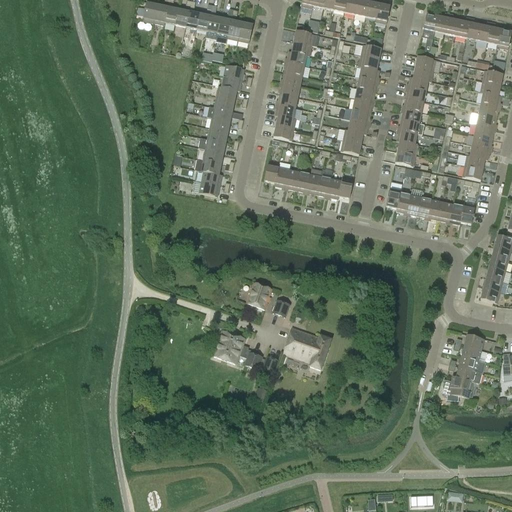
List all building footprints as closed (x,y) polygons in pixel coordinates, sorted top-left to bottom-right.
[(312,11),(314,0),(302,0),(301,9),(312,11)] [(314,0),(312,11),(313,8),(323,10),(325,0),(314,0)] [(325,0),(323,10),(333,12),(336,0),(325,0)] [(336,0),(333,12),(344,15),(347,0),(336,0)] [(347,0),(344,15),(355,17),(358,0),(347,0)] [(364,0),(358,0),(355,17),(365,19),(369,1),(364,0)] [(375,24),(379,6),(380,3),(369,1),(365,19),(375,21),(375,24)] [(379,6),(375,24),(386,27),(390,8),(379,6),(380,3),(379,6)] [(153,25),(157,7),(146,5),(142,23),(153,25)] [(168,6),(167,9),(168,9),(164,25),(165,25),(175,27),(179,9),(168,6)] [(157,7),(153,25),(164,28),(165,25),(164,25),(168,9),(167,9),(157,7)] [(179,9),(175,27),(186,29),(189,11),(179,9)] [(196,31),(200,13),(189,11),(186,29),(196,31)] [(200,13),(196,31),(207,33),(211,15),(200,13)] [(211,15),(207,33),(217,36),(221,18),(211,15)] [(433,37),(438,15),(437,15),(437,18),(426,16),(422,34),(433,37)] [(438,15),(433,37),(434,37),(434,34),(445,36),(448,18),(438,15)] [(231,23),(232,20),(221,18),(217,36),(227,38),(228,38),(231,23)] [(448,18),(445,36),(455,38),(459,20),(448,18)] [(459,20),(455,38),(466,40),(470,22),(459,20)] [(470,22),(466,40),(476,42),(480,24),(470,22)] [(242,25),(231,23),(228,38),(227,38),(227,41),(238,43),(242,25)] [(308,29),(307,33),(311,34),(318,35),(319,31),(312,30),(314,23),(310,23),(309,29),(308,29)] [(480,24),(476,42),(487,45),(491,27),(480,24)] [(242,25),(238,43),(249,45),(253,27),(242,25)] [(491,27),(487,45),(497,47),(496,50),(497,50),(501,29),(491,27)] [(501,29),(497,50),(508,52),(511,34),(501,32),(502,29),(501,29)] [(320,39),(314,37),(296,33),(293,44),(311,48),(317,49),(320,39)] [(361,39),(360,44),(366,46),(370,47),(371,42),(367,41),(367,40),(361,39)] [(311,48),(293,44),(291,54),(288,54),(309,59),(311,48)] [(360,58),(379,62),(381,51),(363,47),(360,58)] [(286,65),(304,69),(306,58),(309,59),(288,54),(286,65)] [(376,72),(379,62),(360,58),(358,69),(379,73),(376,72)] [(417,59),(415,70),(433,74),(435,63),(417,59)] [(472,62),(471,68),(481,70),(483,64),(472,62)] [(483,64),(481,70),(488,72),(492,72),(493,68),(489,67),(489,65),(483,64)] [(284,75),(302,79),(304,69),(286,65),(284,75)] [(242,83),(244,72),(226,68),(223,79),(242,83)] [(359,80),(377,84),(379,73),(358,69),(361,70),(359,80)] [(410,80),(431,84),(433,74),(415,70),(413,80),(410,79),(410,80)] [(500,88),(503,77),(484,73),(482,84),(500,88)] [(281,86),(300,90),(302,79),(284,75),(281,86)] [(239,93),(242,83),(223,79),(221,89),(236,92),(236,93),(239,93)] [(357,91),(375,94),(377,84),(359,80),(357,91)] [(431,84),(410,80),(408,90),(426,94),(428,84),(431,85),(431,84)] [(480,94),(501,99),(501,98),(498,98),(500,88),(482,84),(480,94)] [(279,96),(297,100),(300,90),(281,86),(279,96)] [(234,103),(236,93),(236,92),(221,89),(218,88),(216,99),(234,103)] [(405,101),(423,105),(426,94),(408,90),(405,101)] [(354,101),(373,105),(375,94),(357,91),(354,101)] [(481,106),(499,109),(501,99),(480,94),(480,95),(483,95),(481,106)] [(280,107),(295,111),(297,100),(279,96),(277,107),(280,107)] [(214,110),(232,114),(234,103),(216,99),(214,110)] [(352,112),(370,115),(373,105),(354,101),(352,112)] [(403,111),(421,115),(423,105),(405,101),(403,111)] [(478,116),(496,120),(499,109),(481,106),(478,116)] [(275,117),(296,122),(293,121),(295,111),(280,107),(277,107),(275,117)] [(207,119),(230,124),(232,114),(214,110),(209,109),(207,119)] [(401,122),(419,126),(421,115),(403,111),(401,122)] [(350,122),(368,126),(370,115),(352,112),(350,122)] [(476,127),(494,131),(496,120),(478,116),(476,127)] [(275,129),(294,132),(296,122),(275,117),(275,118),(278,118),(275,129)] [(209,131),(227,135),(230,124),(207,119),(212,120),(209,131)] [(345,132),(366,137),(368,126),(350,122),(348,132),(345,132)] [(399,132),(417,136),(419,126),(401,122),(399,132)] [(474,137),(492,141),(494,131),(476,127),(474,137)] [(294,132),(275,129),(273,140),(291,143),(294,132)] [(207,141),(225,145),(227,135),(209,131),(207,141)] [(366,137),(345,132),(343,143),(361,147),(363,136),(366,137)] [(396,143),(417,147),(418,147),(415,147),(417,136),(399,132),(396,143)] [(472,148),(490,152),(492,141),(474,137),(472,148)] [(205,152),(223,156),(225,145),(207,141),(205,152)] [(361,147),(343,143),(340,154),(358,157),(361,147)] [(397,154),(415,158),(417,147),(396,143),(399,144),(397,154)] [(466,158),(487,162),(490,152),(472,148),(469,158),(466,157),(466,158)] [(203,163),(221,166),(223,156),(205,152),(203,163)] [(415,158),(397,154),(395,165),(413,169),(415,158)] [(487,163),(487,162),(466,158),(464,168),(482,172),(484,162),(487,163)] [(194,172),(203,174),(218,177),(219,177),(221,166),(203,163),(197,161),(194,172)] [(274,188),(279,167),(268,165),(264,183),(274,185),(274,188)] [(279,167),(274,188),(285,190),(289,172),(278,170),(279,167)] [(482,172),(464,168),(462,179),(480,183),(482,172)] [(404,174),(403,178),(414,180),(416,172),(405,170),(404,174)] [(289,172),(285,190),(295,193),(299,175),(289,172)] [(219,177),(218,177),(203,174),(201,184),(219,188),(221,177),(219,177)] [(299,175),(295,193),(306,195),(310,177),(299,175)] [(310,177),(306,195),(316,197),(320,179),(310,177)] [(320,179),(316,197),(327,199),(331,181),(320,179)] [(331,181),(327,199),(338,202),(342,180),(341,183),(331,181)] [(342,180),(338,202),(339,199),(349,201),(353,183),(342,180)] [(219,188),(201,184),(199,195),(217,199),(219,188)] [(396,214),(400,193),(389,190),(386,208),(396,211),(396,214)] [(400,193),(396,214),(406,216),(410,198),(400,196),(401,193),(400,193)] [(410,198),(406,216),(417,218),(421,200),(410,198)] [(421,200),(417,218),(428,220),(431,202),(421,200)] [(431,202),(428,220),(438,223),(442,205),(431,202)] [(442,205),(438,223),(449,225),(453,207),(442,205)] [(453,207),(449,225),(459,227),(464,206),(463,206),(463,209),(453,207)] [(475,208),(464,206),(459,227),(460,227),(460,224),(471,227),(475,208)] [(492,248),(509,252),(511,241),(495,237),(492,248)] [(490,259),(507,263),(509,252),(492,248),(490,259)] [(487,269),(504,273),(507,263),(490,259),(487,269)] [(485,280),(502,284),(504,273),(487,269),(485,280)] [(483,291),(499,294),(502,284),(485,280),(483,291)] [(253,286),(245,307),(263,313),(271,292),(253,286)] [(499,294),(483,291),(480,301),(497,306),(499,294)] [(288,308),(276,304),(272,316),(284,320),(288,308)] [(295,323),(302,326),(306,316),(298,314),(295,323)] [(224,326),(217,323),(215,329),(222,331),(224,326)] [(307,368),(320,372),(330,342),(319,338),(318,340),(291,331),(283,356),(308,364),(307,368)] [(213,360),(235,367),(244,342),(222,334),(213,360)] [(464,348),(481,353),(484,342),(466,337),(464,348)] [(461,359),(478,363),(481,353),(464,348),(461,359)] [(502,351),(494,349),(492,356),(500,358),(502,351)] [(257,372),(261,360),(249,356),(245,368),(257,372)] [(511,376),(511,358),(510,359),(509,356),(503,356),(504,368),(503,368),(503,377),(511,376)] [(482,375),(483,375),(485,365),(478,363),(461,359),(458,369),(482,375)] [(274,376),(279,364),(266,360),(262,372),(274,376)] [(482,375),(458,369),(456,379),(452,378),(452,379),(479,386),(482,375)] [(449,389),(447,388),(445,394),(457,397),(469,401),(470,399),(472,400),(476,385),(479,386),(452,379),(449,389)] [(268,393),(259,391),(255,403),(264,406),(268,393)] [(461,503),(462,494),(448,492),(447,502),(461,503)] [(432,498),(416,499),(417,508),(432,507),(432,498)]
